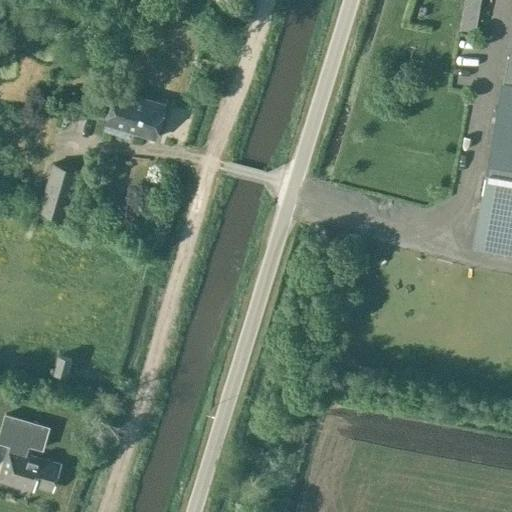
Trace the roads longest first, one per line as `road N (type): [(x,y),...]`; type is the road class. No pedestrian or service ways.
road 1 (track): [(263,0),(105,511)]
road 2 (unclassified): [(194,511),(351,0)]
